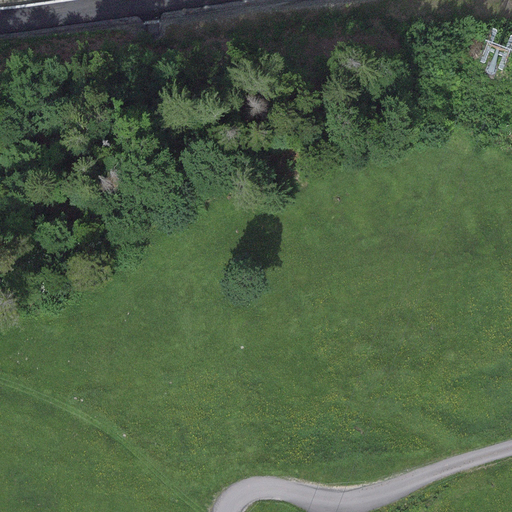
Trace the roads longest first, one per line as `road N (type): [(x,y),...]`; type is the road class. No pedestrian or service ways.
road 1 (unclassified): [(511,447),(364,501),(252,488),(227,511)]
road 2 (unclassified): [(198,0),(0,25)]
